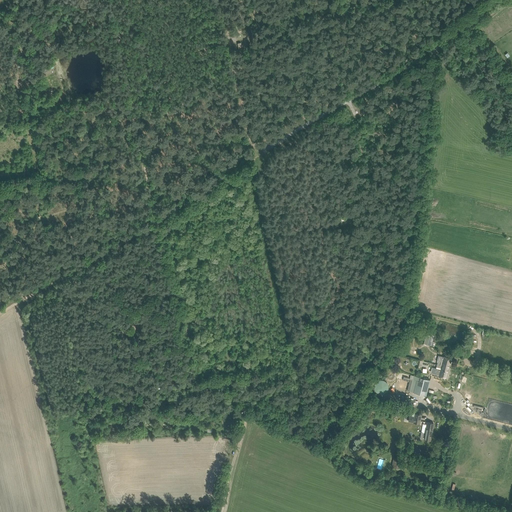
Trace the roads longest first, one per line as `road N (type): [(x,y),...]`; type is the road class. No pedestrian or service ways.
road 1 (track): [(111,0),(160,222)]
road 2 (track): [(245,406),(212,388),(198,366),(160,222)]
road 3 (track): [(259,151),(433,49)]
road 4 (track): [(0,310),(160,222)]
road 5 (track): [(348,282),(328,244),(324,213),(259,151)]
road 6 (track): [(259,151),(219,0)]
road 7 (track): [(160,222),(259,151)]
